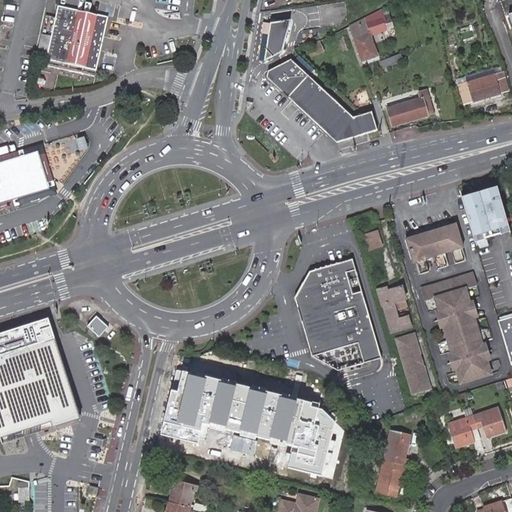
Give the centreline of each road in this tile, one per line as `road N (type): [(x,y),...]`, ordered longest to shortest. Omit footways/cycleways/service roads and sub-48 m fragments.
road 1 (primary): [(511,132),(260,201)]
road 2 (primary): [(268,223),(511,152)]
road 3 (unclassified): [(0,113),(97,99),(142,79),(200,91)]
road 4 (secondary): [(136,314),(147,357),(111,511)]
road 5 (secondary): [(124,511),(161,358),(185,326)]
road 6 (secondary): [(236,171),(223,128),(247,0)]
road 7 (primary): [(101,273),(268,223)]
road 8 (primary): [(260,201),(94,251)]
road 9 (primary): [(185,326),(228,313),(250,293),(268,253),(268,223)]
